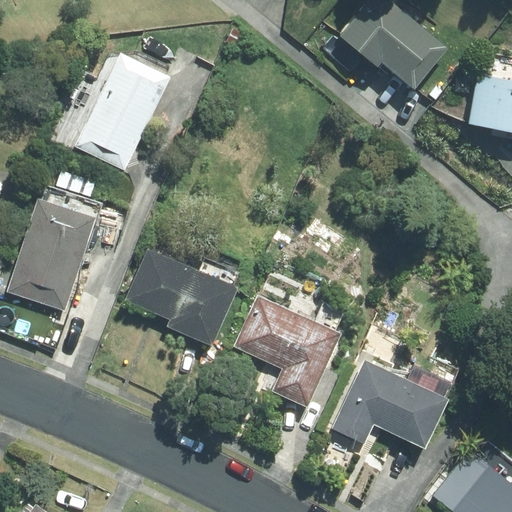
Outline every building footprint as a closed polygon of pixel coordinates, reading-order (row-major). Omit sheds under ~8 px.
[(381,62),(414,89),(447,48),(386,0),(367,0),(340,34),(378,65),(381,62)] [(77,146),(127,168),(172,70),(121,47),(77,146)] [(469,122),(511,129),(511,80),(477,74),(469,122)] [(100,214),(41,195),(9,290),(68,310),(100,214)] [(241,283),(151,245),(128,298),(172,317),(169,323),(216,343),(241,283)] [(344,330),(259,293),(236,346),(284,367),(274,390),(311,405),(344,330)] [(452,396),(366,357),(334,427),(366,442),(375,423),(428,447),(452,396)] [(486,511),(511,511),(511,481),(510,480),(511,478),(470,445),(433,492),(456,511),(484,511),(485,511),(486,511)] [(33,505),(28,501),(19,511),(47,511),(35,502),(33,505)]
